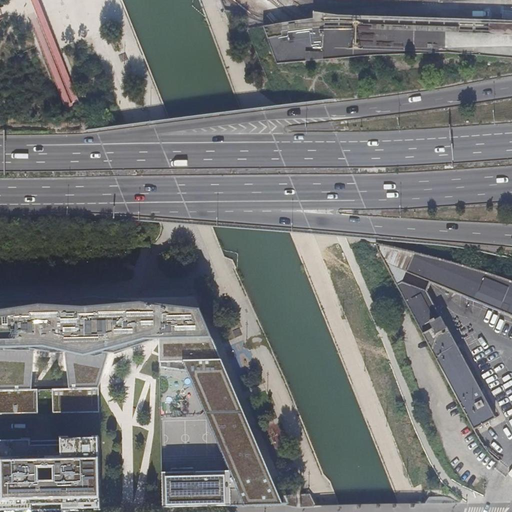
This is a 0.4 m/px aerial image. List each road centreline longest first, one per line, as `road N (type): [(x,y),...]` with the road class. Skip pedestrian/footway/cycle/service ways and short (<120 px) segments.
road 1 (trunk): [(511,86),(10,153)]
road 2 (trunk): [(511,142),(352,154),(10,153)]
road 3 (trunk): [(23,191),(129,206),(511,232)]
road 4 (trunk): [(23,191),(511,180)]
